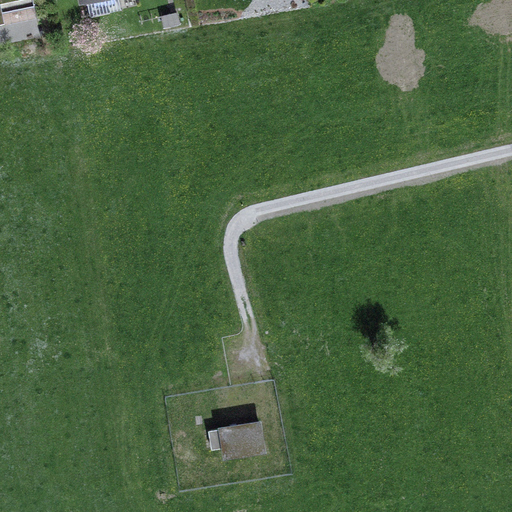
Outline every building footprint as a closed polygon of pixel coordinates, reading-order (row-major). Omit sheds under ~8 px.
[(0,0),(0,10),(0,12),(35,5),(33,0),(0,0)] [(87,0),(91,17),(121,10),(119,0),(87,0)] [(179,23),(177,13),(162,16),(165,26),(179,23)] [(226,456),(264,450),(259,422),(221,429),(224,447),(226,456)] [(224,447),(221,429),(209,430),(212,449),(224,447)]
